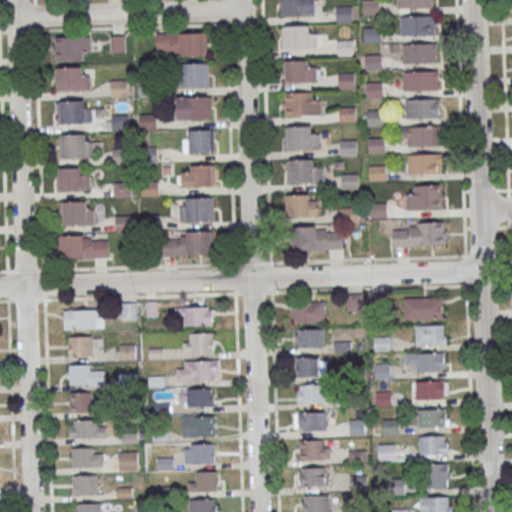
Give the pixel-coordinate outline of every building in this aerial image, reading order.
[(315,0),(280,0),(281,14),(316,14),(315,0)] [(363,0),(380,0),(380,14),(364,14),(363,0)] [(397,0),(397,8),(433,8),(433,0),(397,0)] [(337,6),(353,5),(354,20),(337,21),(337,6)] [(401,17),(435,16),(435,35),(402,36),(401,17)] [(283,25),(283,48),(322,48),(322,35),(312,35),(312,25),(283,25)] [(365,27),(381,27),(382,42),(365,42),(365,27)] [(207,32),(157,32),(157,54),(207,54),(207,32)] [(91,36),(54,36),(54,58),(91,58),(91,36)] [(124,50),(124,37),(112,37),(112,50),(124,50)] [(337,40),(354,40),(354,55),(338,55),(337,40)] [(403,44),(436,43),(437,62),(403,63),(403,44)] [(365,55),(382,54),(382,69),(366,70),(365,55)] [(316,81),(316,60),(284,60),(284,82),(316,81)] [(181,62),(181,86),(209,86),(209,62),(181,62)] [(89,67),(56,67),(56,89),(89,89),(89,67)] [(405,72),(438,71),(438,90),(405,91),(405,72)] [(338,73),(355,73),(356,88),(339,88),(338,73)] [(127,80),(111,80),(111,96),(127,96),(127,80)] [(366,82),(383,82),(383,97),(367,97),(366,82)] [(320,92),(283,92),(283,115),(320,115),(320,92)] [(210,96),(177,96),(177,119),(210,119),(210,96)] [(406,99),(439,98),(440,117),(406,118),(406,99)] [(90,100),(58,100),(58,124),(90,123),(90,100)] [(339,107),(356,106),(357,121),(340,122),(339,107)] [(368,110),(384,109),(385,124),(368,125),(368,110)] [(128,114),(111,114),(111,130),(128,130),(128,114)] [(141,114),(141,128),(155,128),(155,114),(141,114)] [(284,149),(319,149),(319,126),(284,126),(284,149)] [(408,126),(441,126),(442,145),(408,146),(408,126)] [(184,130),(184,152),(211,152),(211,130),(184,130)] [(59,134),(59,157),(93,157),(93,134),(59,134)] [(368,138),(385,137),(385,152),(369,153),(368,138)] [(341,139),(357,139),(357,156),(341,156),(341,139)] [(130,148),(113,148),(113,164),(130,164),(130,148)] [(157,148),(147,148),(147,162),(157,162),(157,148)] [(408,154),(441,153),(442,172),(408,173),(408,154)] [(321,159),(287,159),(286,182),(321,182),(321,159)] [(370,165),(386,165),(387,180),(370,181),(370,165)] [(213,166),(182,166),(182,186),(213,186),(213,166)] [(57,168),(57,190),(89,190),(89,168),(57,168)] [(342,174),(358,173),(358,188),(342,189),(342,174)] [(443,208),(443,185),(406,185),(406,208),(443,208)] [(287,194),(287,215),(318,215),(318,194),(287,194)] [(180,197),(180,221),(213,221),(213,197),(180,197)] [(61,224),(94,224),(94,201),(61,201),(61,224)] [(371,203),(387,202),(388,217),(371,218),(371,203)] [(343,207),(360,207),(360,222),(343,222),(343,207)] [(446,245),(446,223),(394,224),(394,246),(446,245)] [(294,249),(344,249),(344,227),(294,227),(294,249)] [(213,231),(179,231),(179,237),(162,237),(162,255),(214,255),(213,231)] [(108,258),(108,235),(58,235),(58,258),(108,258)] [(363,311),(363,292),(347,292),(347,311),(363,311)] [(404,318),(443,318),(443,297),(404,297),(404,318)] [(325,301),(292,301),(292,321),(325,321),(325,301)] [(122,304),(122,318),(136,318),(136,304),(122,304)] [(212,306),(184,306),(184,325),(212,325),(212,306)] [(64,309),(64,328),(103,328),(103,309),(64,309)] [(416,324),(416,344),(446,344),(446,324),(416,324)] [(298,346),(325,346),(325,328),(298,328),(298,346)] [(214,333),(184,333),(184,352),(214,352),(214,333)] [(102,355),(102,336),(69,336),(69,355),(102,355)] [(135,344),(120,344),(120,358),(135,358),(135,344)] [(445,352),(406,352),(406,363),(416,363),(416,372),(445,372),(445,352)] [(327,356),(297,356),(297,376),(327,376),(327,356)] [(185,369),(177,369),(177,380),(218,380),(218,360),(185,360),(185,369)] [(68,384),(104,384),(104,365),(68,365),(68,384)] [(448,398),(448,379),(416,379),(416,398),(448,398)] [(298,403),(326,403),(326,384),(298,384),(298,403)] [(214,388),(187,388),(187,406),(214,406),(214,388)] [(70,412),(91,412),(91,392),(70,392),(70,412)] [(418,408),(418,426),(447,426),(447,408),(418,408)] [(327,430),(327,411),(295,411),(295,430),(327,430)] [(183,415),(183,435),(215,435),(215,415),(183,415)] [(350,418),(350,434),(365,434),(366,418),(350,418)] [(72,437),(105,437),(105,419),(72,419),(72,437)] [(419,435),(419,455),(448,455),(448,435),(419,435)] [(299,459),(330,459),(330,439),(299,439),(299,459)] [(215,463),(215,443),(185,443),(185,463),(215,463)] [(394,444),(380,444),(380,458),(394,458),(394,444)] [(93,447),(70,447),(70,466),(103,466),(103,455),(93,455),(93,447)] [(119,469),(138,469),(138,451),(119,451),(119,469)] [(172,469),(172,459),(158,459),(158,469),(172,469)] [(429,488),(451,488),(451,463),(429,463),(429,488)] [(300,486),(329,486),(329,467),(300,467),(300,486)] [(217,490),(217,471),(197,471),(197,481),(189,481),(189,490),(217,490)] [(97,475),(73,475),(73,494),(97,494),(97,475)] [(301,511),(329,511),(330,495),(302,495),(301,511)] [(452,511),(453,497),(421,497),(421,511),(452,511)] [(216,511),(216,498),(189,498),(189,511),(216,511)] [(101,511),(101,502),(75,502),(74,511),(101,511)]
